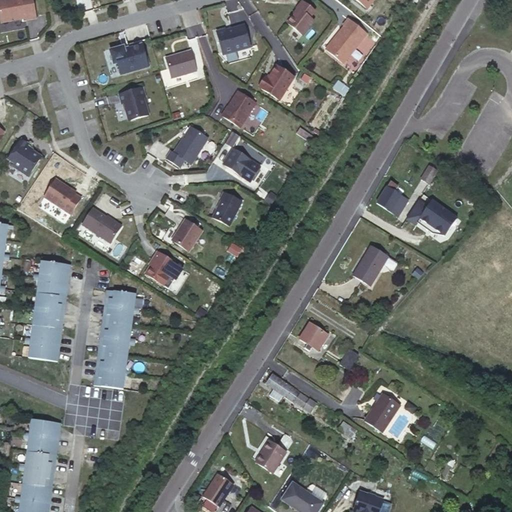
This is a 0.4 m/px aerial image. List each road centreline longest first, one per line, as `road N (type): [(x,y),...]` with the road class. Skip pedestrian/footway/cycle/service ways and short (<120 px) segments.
road 1 (residential): [(155,511),(307,278),(470,0)]
road 2 (residential): [(55,47),(83,151),(141,189)]
road 3 (residential): [(200,0),(73,33),(55,47)]
